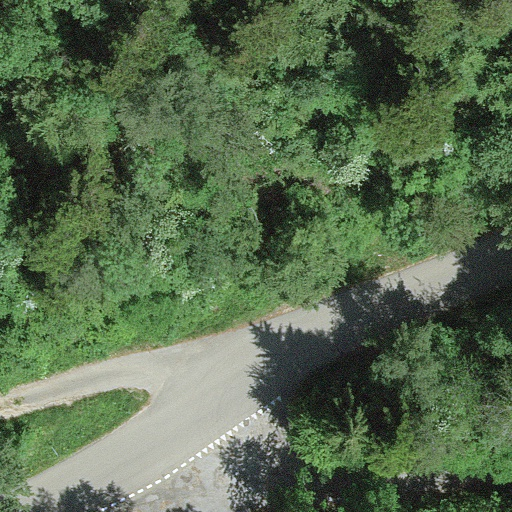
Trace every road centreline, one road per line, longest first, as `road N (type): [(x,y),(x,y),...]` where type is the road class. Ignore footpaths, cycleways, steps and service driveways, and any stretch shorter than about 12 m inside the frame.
road 1 (tertiary): [(511,253),(259,360),(144,444)]
road 2 (unclassified): [(511,462),(306,484),(227,472),(144,444)]
road 3 (track): [(0,401),(163,364),(259,360)]
road 4 (tertiary): [(144,444),(21,511)]
